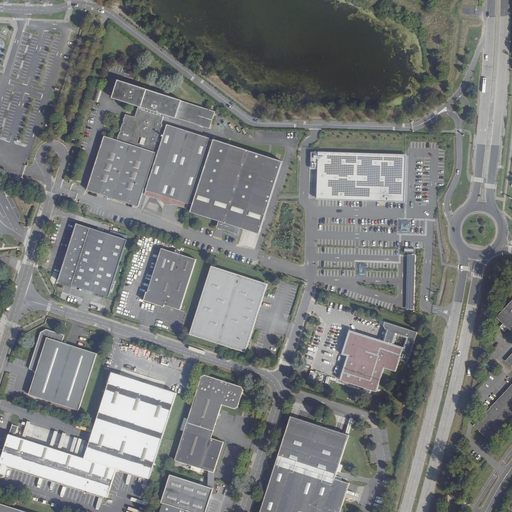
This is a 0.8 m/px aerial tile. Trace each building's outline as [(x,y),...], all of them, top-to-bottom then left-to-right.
[(86,193),(137,209),(155,153),(159,155),(148,191),(146,197),(161,202),(163,205),(169,204),(186,210),(188,204),(193,205),(191,211),(219,221),(217,228),(237,235),(239,228),(258,234),(282,162),(213,140),(213,141),(208,140),(209,138),(169,125),(167,130),(160,127),(163,117),(158,116),(159,113),(209,129),(215,111),(117,81),(112,98),(138,106),(134,119),(125,116),(117,142),(104,137),(86,193)] [(407,153),(311,151),(310,169),(318,169),(317,200),(320,200),(405,202),(407,153)] [(412,218),(400,217),(400,230),(412,231),(412,224),(412,218)] [(86,288),(93,291),(110,296),(128,240),(78,223),(71,245),(67,258),(60,280),(86,288)] [(67,258),(71,245),(67,243),(63,257),(67,258)] [(195,258),(161,247),(147,291),(146,291),(143,298),(163,305),(164,303),(179,308),(195,258)] [(246,351),(268,283),(212,265),(190,333),(246,351)] [(511,297),(492,319),(498,325),(495,329),(497,331),(500,334),(503,331),(509,336),(510,337),(511,334),(511,297)] [(417,332),(385,322),(384,326),(387,330),(384,341),(349,331),(342,354),(347,356),(340,379),(340,380),(376,391),(383,368),(396,371),(399,359),(408,362),(417,332)] [(48,337),(62,341),(64,334),(48,329),(41,333),(30,368),(38,371),(48,337)] [(97,352),(62,341),(48,337),(38,371),(31,394),(80,409),(97,352)] [(144,441),(135,472),(151,477),(178,392),(114,372),(97,426),(144,441)] [(207,374),(202,376),(176,457),(214,469),(215,466),(224,438),(211,434),(221,402),(234,407),(238,405),(243,389),(240,384),(207,374)] [(492,443),(511,420),(511,386),(475,427),(492,443)] [(350,435),(291,416),(259,511),(340,511),(349,484),(335,479),(350,435)] [(109,498),(111,490),(119,468),(16,437),(19,428),(13,426),(0,468),(0,475),(7,477),(10,468),(109,498)] [(124,468),(135,472),(144,441),(97,426),(87,457),(119,467),(124,468)] [(117,492),(124,468),(119,467),(119,468),(111,490),(117,492)] [(159,511),(204,511),(213,487),(170,473),(161,501),(163,501),(159,511)] [(459,511),(460,511),(466,511),(471,505),(466,502),(459,511)]
